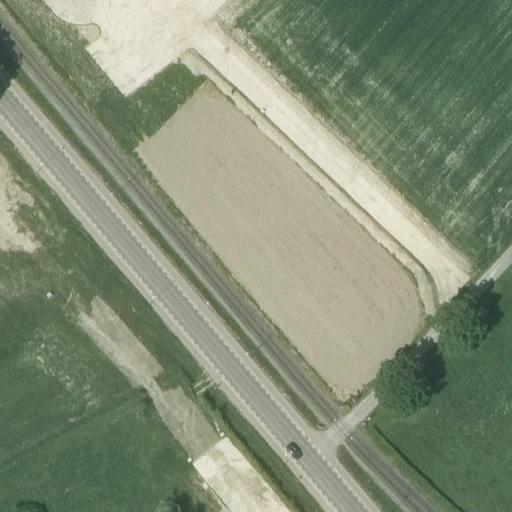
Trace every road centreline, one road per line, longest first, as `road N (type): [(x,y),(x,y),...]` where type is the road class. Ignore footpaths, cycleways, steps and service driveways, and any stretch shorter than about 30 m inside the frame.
road 1 (tertiary): [(309,458),(0,96)]
road 2 (unclassified): [(309,458),(511,257)]
